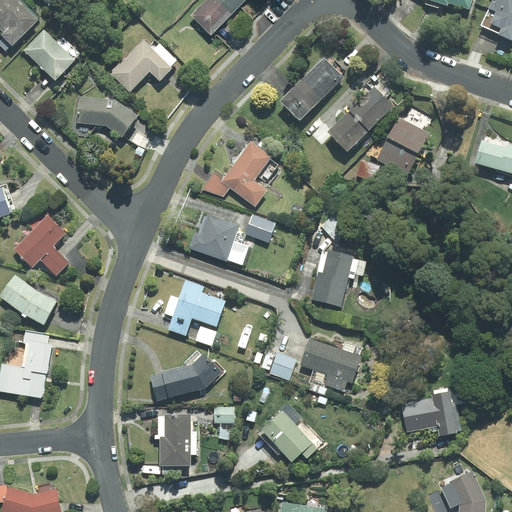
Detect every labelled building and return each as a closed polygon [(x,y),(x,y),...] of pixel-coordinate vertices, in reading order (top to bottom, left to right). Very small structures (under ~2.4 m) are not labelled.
[(0,0),(0,23),(9,33),(7,34),(19,46),(45,20),(24,0),(0,0)] [(208,0),(197,11),(218,32),(250,0),(208,0)] [(435,0),(452,6),(453,3),(473,11),(476,0),(435,0)] [(496,0),(492,9),(483,27),(511,38),(511,0),(500,0),(501,2),(496,0)] [(82,61),(80,58),(85,54),(72,41),(68,45),(50,26),(27,48),(59,82),(82,61)] [(166,44),(160,49),(149,39),(112,71),(134,93),(156,72),(166,82),(179,69),(176,66),(182,61),(166,44)] [(327,55),(283,101),(305,122),(349,76),(327,55)] [(379,85),(331,132),(352,153),(399,106),(379,85)] [(122,100),(83,95),(81,123),(109,125),(130,138),(144,116),(122,100)] [(441,128),(409,110),(380,161),(412,179),(441,128)] [(511,144),(486,138),(479,164),(511,172),(511,144)] [(277,157),(257,140),(228,177),(218,170),(203,189),(227,198),(235,189),(258,207),(272,190),(258,180),(277,157)] [(385,164),(363,159),(359,177),(380,182),(385,164)] [(9,187),(0,190),(0,219),(18,214),(9,187)] [(335,213),(321,226),(335,242),(350,229),(335,213)] [(245,231),(250,233),(250,235),(274,244),(281,223),(257,214),(253,226),(247,225),(245,231)] [(74,263),(58,245),(71,233),(53,215),(18,248),(35,267),(42,260),(59,277),(74,263)] [(194,248),(200,250),(231,261),(243,225),(212,215),(206,233),(200,231),(194,248)] [(347,307),(355,276),(366,279),(370,262),(359,259),(360,254),(330,247),(318,300),(347,307)] [(65,302),(18,274),(5,296),(50,325),(65,302)] [(208,286),(190,280),(184,299),(175,296),(168,314),(177,317),(172,329),(190,336),(196,318),(222,328),(231,302),(206,292),(208,286)] [(220,332),(202,326),(198,342),(215,347),(220,332)] [(6,354),(0,391),(47,396),(49,375),(52,375),(55,343),(50,343),(50,337),(27,334),(26,344),(31,344),(31,357),(6,354)] [(348,391),(351,383),(357,385),(367,358),(314,338),(304,365),(316,370),(312,381),(326,386),(327,384),(348,391)] [(190,366),(153,374),(161,402),(210,388),(229,373),(207,353),(204,357),(198,351),(185,362),(190,366)] [(301,359),(281,353),(274,374),(294,381),(301,359)] [(439,435),(462,431),(457,403),(452,404),(450,391),(432,394),(432,398),(401,404),(406,432),(437,426),(439,435)] [(307,455),(316,465),(334,448),(292,404),(263,431),(295,466),(307,455)] [(239,406),(218,406),(217,425),(224,425),(223,439),(236,439),(236,425),(239,425),(239,406)] [(167,414),(167,417),(161,417),(160,439),(166,440),(165,467),(194,468),(195,455),(201,455),(202,431),(196,430),(197,415),(167,414)] [(489,511),(490,505),(475,472),(453,482),(463,503),(462,511),(489,511)] [(9,486),(0,485),(0,502),(9,503),(4,511),(67,511),(62,489),(40,495),(14,487),(12,491),(9,491),(9,486)] [(232,502),(234,511),(267,511),(262,493),(232,502)] [(329,511),(330,508),(289,502),(287,511),(329,511)]
